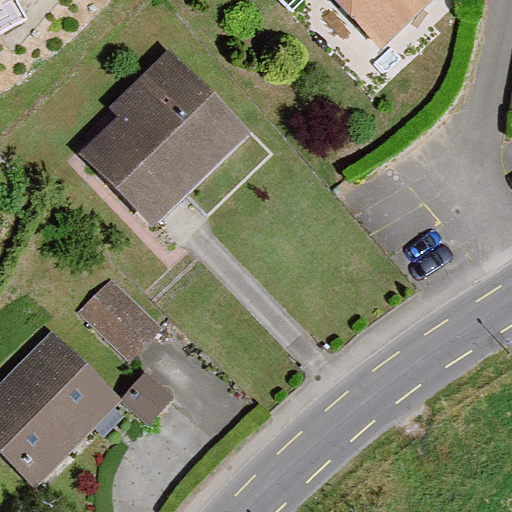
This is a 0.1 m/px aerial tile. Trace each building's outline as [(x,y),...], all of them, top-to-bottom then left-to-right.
[(437,0),(324,0),(380,57),(437,0)] [(153,241),(253,146),(175,64),(116,121),(126,132),(85,171),(153,241)] [(161,331),(116,288),(82,323),(127,366),(161,331)] [(121,407),(53,346),(0,403),(0,451),(44,492),(121,407)] [(149,389),(126,414),(152,439),(175,414),(149,389)]
